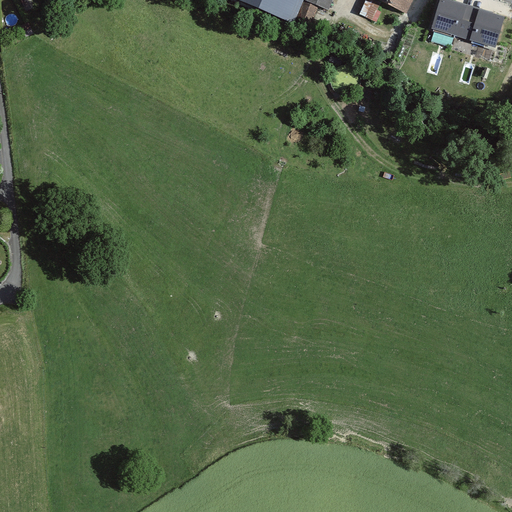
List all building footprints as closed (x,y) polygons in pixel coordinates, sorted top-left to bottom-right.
[(244,0),(292,21),(301,0),(244,0)] [(307,0),(327,9),(331,0),(307,0)] [(367,0),(406,17),(413,0),(367,0)] [(467,6),(448,0),(440,0),(430,31),(457,39),(467,6)] [(479,9),(467,6),(457,39),(469,42),(479,9)] [(505,17),(479,9),(469,42),(495,50),(505,17)] [(30,23),(20,27),(24,38),(34,34),(30,23)]
